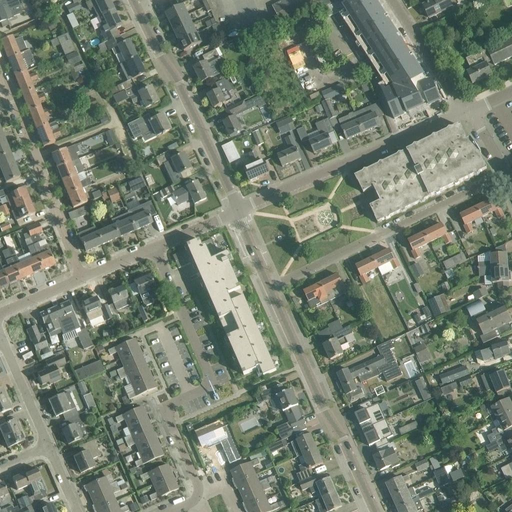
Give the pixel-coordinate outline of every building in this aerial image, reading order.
[(0,22),(5,20),(9,18),(6,10),(9,9),(17,6),(14,0),(2,0),(4,5),(0,6),(0,22)] [(102,15),(113,10),(108,0),(92,0),(85,3),(88,10),(97,6),(102,15)] [(281,22),(315,5),(312,0),(285,0),(272,7),(281,22)] [(312,0),(315,5),(317,10),(323,8),(342,0),(312,0)] [(342,0),(323,8),(327,18),(343,12),(371,56),(402,35),(401,34),(400,32),(397,34),(389,23),(393,21),(392,20),(389,15),(385,17),(376,2),(379,0),(342,0)] [(448,10),(457,6),(453,0),(435,0),(423,6),(429,18),(441,13),(441,12),(447,9),(448,10)] [(66,7),(69,14),(81,9),(77,2),(70,6),(66,7)] [(166,14),(171,24),(187,15),(183,6),(166,14)] [(119,36),(115,29),(121,26),(113,10),(102,15),(96,18),(101,27),(98,28),(105,43),(119,36)] [(72,13),(66,16),(71,29),(78,26),(72,13)] [(171,24),(175,33),(192,25),(187,15),(171,24)] [(57,18),(46,25),(50,31),(61,23),(57,18)] [(175,33),(179,42),(197,34),(192,24),(192,25),(175,33)] [(197,34),(179,42),(184,51),(203,42),(199,33),(197,34)] [(67,34),(57,38),(60,45),(65,56),(75,51),(67,34)] [(402,35),(371,56),(390,85),(406,96),(413,112),(424,107),(423,104),(427,103),(429,107),(441,102),(432,81),(427,83),(414,62),(417,60),(413,53),(410,55),(401,41),(404,39),(402,35)] [(12,36),(0,41),(8,59),(27,51),(24,44),(21,38),(14,41),(12,36)] [(128,41),(122,43),(119,36),(105,43),(98,46),(102,54),(111,49),(119,65),(136,57),(128,41)] [(241,52),(247,48),(242,37),(235,41),(241,52)] [(495,65),(511,57),(511,37),(487,49),(491,58),(495,65)] [(485,61),(491,58),(487,49),(466,59),(466,60),(467,59),(472,70),(467,73),(472,84),(492,75),(487,63),(486,63),(485,61)] [(220,74),(216,65),(221,62),(215,50),(212,52),(203,56),(205,63),(195,68),(202,83),(220,74)] [(27,51),(8,59),(15,77),(27,72),(36,68),(29,51),(27,51)] [(132,79),(144,73),(136,57),(119,65),(127,81),(117,86),(117,87),(110,90),(113,96),(112,96),(113,97),(135,86),(132,79)] [(22,95),(34,90),(31,82),(38,79),(35,73),(28,76),(27,72),(15,77),(22,95)] [(215,109),(232,100),(229,93),(233,91),(227,78),(216,84),(219,90),(208,95),(215,109)] [(382,89),(395,120),(401,117),(402,120),(404,120),(409,118),(408,114),(413,112),(406,96),(390,85),(384,88),(382,89)] [(158,102),(151,87),(139,93),(135,86),(113,97),(116,104),(130,98),(133,104),(141,100),(146,108),(158,102)] [(90,96),(88,89),(79,92),(82,99),(90,96)] [(29,112),(41,107),(39,103),(46,101),(44,94),(37,97),(34,90),(22,95),(29,112)] [(85,110),(97,105),(95,98),(83,103),(85,110)] [(329,120),(337,117),(329,99),(328,100),(325,101),(322,103),(328,119),(329,119),(329,120)] [(230,119),(223,122),(230,137),(243,131),(236,117),(235,117),(234,114),(247,108),(244,102),(225,111),(230,119)] [(379,104),(355,113),(357,117),(363,133),(380,126),(377,119),(384,116),(379,104)] [(36,130),(48,125),(45,118),(52,115),(50,109),(42,111),(41,107),(29,112),(36,130)] [(363,133),(357,117),(355,113),(354,114),(353,113),(349,115),(349,116),(338,121),(347,140),(363,133)] [(156,137),(162,134),(162,135),(165,134),(164,133),(171,129),(167,120),(165,121),(162,115),(145,123),(143,117),(133,122),(138,132),(151,126),(156,137)] [(290,118),(276,123),(279,130),(286,126),(289,132),(295,130),(290,118)] [(334,132),(329,120),(329,119),(328,119),(315,125),(321,137),(309,142),(314,154),(333,146),(328,134),(334,132)] [(60,135),(58,129),(55,122),(48,125),(36,130),(43,147),(55,143),(53,138),(60,135)] [(467,141),(460,126),(355,177),(363,193),(374,188),(380,202),(370,207),(378,223),(487,170),(479,154),(480,154),(481,155),(481,154),(471,139),(471,140),(470,140),(469,140),(469,141),(467,141)] [(297,131),(302,143),(309,140),(304,127),(297,131)] [(109,146),(117,143),(112,130),(99,134),(101,141),(106,139),(109,146)] [(258,131),(252,133),(258,147),(264,144),(258,131)] [(301,159),(297,150),(296,148),(291,137),(285,139),(290,150),(277,156),(282,167),(301,159)] [(0,143),(0,157),(10,153),(5,141),(0,143)] [(232,142),(222,147),(230,163),(235,161),(230,150),(235,147),(232,142)] [(76,145),(51,155),(57,168),(71,163),(78,160),(75,154),(79,152),(76,145)] [(269,173),(265,164),(264,162),(260,163),(255,152),(250,154),(255,166),(245,170),(250,181),(269,173)] [(15,165),(10,153),(0,157),(0,171),(1,171),(15,165)] [(159,157),(155,159),(159,166),(164,164),(167,170),(168,169),(174,166),(178,175),(180,174),(183,180),(192,176),(189,170),(191,169),(183,154),(171,159),(168,153),(159,157)] [(133,168),(131,162),(119,166),(122,173),(133,168)] [(62,182),(76,176),(71,163),(57,168),(62,182)] [(20,177),(15,165),(1,171),(0,171),(0,179),(4,178),(6,183),(20,177)] [(136,178),(143,176),(138,166),(133,168),(136,178)] [(68,195),(81,189),(91,185),(88,178),(86,179),(84,173),(76,176),(62,182),(68,195)] [(131,192),(145,186),(141,177),(128,183),(131,192)] [(172,186),(159,192),(163,198),(172,194),(178,206),(191,199),(194,205),(206,200),(197,181),(175,192),(172,186)] [(10,209),(29,201),(24,188),(10,194),(9,194),(6,189),(0,191),(0,197),(5,196),(10,209)] [(104,200),(108,198),(111,203),(120,200),(115,188),(101,194),(104,200)] [(73,208),(82,205),(87,203),(81,189),(68,195),(73,208)] [(499,219),(500,218),(504,216),(500,208),(499,209),(494,199),(478,207),(483,218),(496,212),(499,219)] [(16,222),(25,218),(35,214),(29,201),(10,209),(16,222)] [(152,223),(147,212),(144,205),(137,208),(139,215),(130,219),(135,231),(152,223)] [(74,211),(78,219),(88,214),(85,207),(74,211)] [(470,224),(483,218),(478,207),(460,215),(465,225),(464,226),(468,234),(474,232),(470,224)] [(7,210),(0,212),(0,218),(9,214),(7,210)] [(135,231),(130,219),(127,213),(111,220),(114,226),(118,238),(135,231)] [(42,232),(39,224),(27,229),(30,237),(42,232)] [(452,242),(448,234),(447,234),(442,224),(425,233),(430,244),(443,237),(447,245),(452,242)] [(102,245),(118,238),(114,226),(97,233),(102,245)] [(102,245),(97,233),(95,227),(78,234),(85,252),(102,245)] [(418,250),(430,244),(425,233),(408,241),(413,251),(412,251),(416,260),(422,257),(418,250)] [(276,371),(236,278),(229,260),(232,259),(230,253),(213,260),(212,258),(219,255),(212,239),(202,243),(201,241),(188,246),(189,249),(173,256),(179,269),(197,261),(201,271),(199,272),(244,375),(257,370),(257,369),(260,367),(264,376),(276,371)] [(35,251),(38,257),(43,270),(55,265),(47,245),(40,248),(38,243),(33,245),(33,246),(35,251)] [(26,262),(20,264),(13,247),(8,249),(12,259),(14,264),(15,267),(15,266),(21,280),(32,275),(26,262)] [(9,285),(21,280),(15,266),(15,267),(14,264),(12,259),(8,249),(2,252),(8,265),(2,267),(4,271),(9,285)] [(400,267),(396,259),(395,260),(390,250),(373,258),(378,269),(382,276),(395,270),(400,267)] [(32,275),(43,270),(38,257),(35,251),(31,252),(29,253),(32,259),(26,262),(32,275)] [(491,255),(490,255),(490,252),(478,257),(479,263),(479,268),(508,266),(507,253),(491,255)] [(463,254),(451,259),(454,266),(466,260),(463,254)] [(366,275),(378,269),(373,258),(356,266),(361,276),(359,277),(363,285),(369,282),(366,275)] [(417,278),(424,275),(418,264),(411,267),(417,278)] [(508,266),(479,268),(480,277),(492,276),(492,283),(509,282),(508,266)] [(452,270),(445,273),(447,277),(448,279),(455,276),(452,270)] [(4,271),(0,272),(0,288),(9,285),(4,271)] [(330,301),(348,292),(344,284),(343,285),(338,275),(321,283),(326,294),(330,301)] [(135,282),(134,282),(142,301),(150,297),(152,302),(159,299),(149,276),(141,279),(140,277),(134,280),(135,282)] [(322,305),(330,301),(326,294),(321,283),(304,292),(308,302),(307,302),(311,310),(317,307),(316,306),(321,303),(322,305)] [(133,302),(132,300),(128,290),(125,292),(123,287),(108,293),(113,304),(117,311),(122,309),(122,308),(130,305),(129,304),(133,302)] [(485,288),(474,293),(477,301),(488,296),(485,288)] [(357,294),(349,298),(355,309),(363,305),(357,294)] [(436,298),(428,302),(435,318),(446,313),(443,306),(439,297),(436,298)] [(96,298),(81,305),(89,322),(103,316),(106,321),(106,322),(112,319),(111,315),(107,306),(100,308),(96,298)] [(80,328),(72,311),(68,301),(54,308),(59,318),(56,319),(59,326),(60,329),(60,333),(62,333),(63,336),(80,328)] [(484,307),(481,301),(466,308),(469,314),(468,314),(471,321),(475,319),(479,327),(488,323),(484,314),(486,313),(483,307),(484,307)] [(150,319),(145,305),(137,308),(143,322),(150,319)] [(501,336),(506,333),(511,330),(508,324),(511,322),(503,305),(486,313),(484,314),(488,323),(479,327),(483,336),(479,337),(483,344),(501,336)] [(427,307),(422,310),(427,320),(432,318),(431,316),(432,316),(427,307)] [(50,338),(60,333),(60,329),(59,326),(56,319),(59,318),(54,308),(40,314),(50,338)] [(349,327),(343,330),(340,323),(329,328),(332,335),(338,332),(343,330),(350,327),(349,327)] [(36,326),(27,330),(32,342),(36,352),(47,347),(43,338),(44,337),(43,334),(40,335),(36,326)] [(349,344),(346,337),(353,334),(350,327),(343,330),(338,332),(342,339),(337,341),(336,340),(324,345),(331,360),(343,354),(340,348),(349,344)] [(85,329),(76,333),(78,337),(83,349),(92,346),(90,340),(85,329)] [(143,350),(142,350),(141,348),(139,349),(134,339),(108,351),(110,356),(117,352),(120,360),(143,350)] [(392,352),(395,351),(391,341),(377,347),(381,357),(392,352)] [(480,351),(474,353),(478,364),(480,365),(484,364),(484,363),(496,359),(496,360),(504,358),(503,356),(510,354),(508,348),(510,348),(508,343),(507,343),(506,341),(492,346),(493,349),(481,353),(480,351)] [(416,354),(427,349),(424,344),(414,349),(416,354)] [(102,345),(96,348),(99,354),(105,352),(102,345)] [(420,363),(431,358),(427,349),(416,354),(420,363)] [(118,375),(145,364),(141,354),(143,353),(144,353),(143,350),(120,360),(124,368),(116,371),(118,375)] [(402,376),(394,358),(392,352),(381,357),(364,365),(370,379),(383,373),(387,382),(402,376)] [(49,385),(59,381),(61,380),(55,368),(66,364),(62,355),(45,362),(48,367),(44,369),(45,372),(37,375),(42,385),(48,383),(49,385)] [(99,362),(75,372),(79,382),(104,372),(99,362)] [(131,384),(153,374),(152,372),(151,372),(149,373),(145,364),(118,375),(120,380),(128,377),(131,384)] [(340,382),(337,383),(340,391),(344,389),(347,396),(347,395),(350,403),(365,397),(361,388),(357,389),(352,379),(359,376),(361,383),(370,379),(364,365),(349,371),(348,369),(337,374),(340,382)] [(466,366),(448,373),(452,382),(469,375),(466,366)] [(495,388),(499,398),(508,394),(507,389),(510,388),(504,372),(491,377),(489,373),(485,375),(484,374),(483,375),(484,376),(481,377),(487,391),(495,388)] [(154,377),(153,375),(153,374),(131,384),(134,392),(127,395),(129,400),(156,388),(151,378),(154,377),(154,378),(154,377)] [(473,383),(470,376),(458,381),(461,388),(473,383)] [(422,380),(416,382),(418,388),(425,385),(422,380)] [(77,384),(81,393),(87,391),(83,382),(77,384)] [(306,429),(304,424),(306,424),(303,417),(301,417),(296,406),(298,406),(292,390),(285,393),(282,385),(261,394),(255,396),(258,404),(277,396),(284,412),(289,423),(277,428),(282,441),(285,440),(285,439),(295,434),(306,429)] [(0,402),(8,398),(5,391),(3,392),(2,389),(0,389),(0,402)] [(78,414),(75,408),(68,392),(49,401),(56,417),(64,413),(66,420),(78,414)] [(0,420),(1,420),(0,418),(0,414),(11,410),(10,407),(12,406),(8,398),(0,402),(0,420)] [(499,420),(511,413),(511,406),(509,400),(495,407),(492,401),(480,407),(486,418),(490,416),(493,422),(496,421),(498,420),(499,420)] [(361,412),(355,414),(362,430),(386,420),(382,412),(379,414),(375,405),(372,406),(370,401),(358,406),(361,412)] [(150,418),(149,415),(148,415),(146,416),(142,407),(115,418),(117,423),(125,420),(128,427),(150,418)] [(493,433),(487,437),(491,445),(497,441),(509,436),(506,430),(511,427),(511,413),(499,420),(502,426),(496,429),(496,428),(492,430),(493,433)] [(87,436),(82,424),(78,414),(66,420),(65,420),(68,427),(62,430),(68,445),(85,438),(84,437),(87,436)] [(126,443),(153,431),(148,422),(151,421),(150,418),(128,427),(131,435),(124,438),(126,443)] [(0,430),(3,438),(22,430),(19,423),(17,423),(16,421),(3,426),(1,420),(0,420),(0,430)] [(386,420),(362,430),(370,446),(375,444),(377,449),(389,444),(387,439),(390,437),(386,429),(389,427),(386,420)] [(416,422),(409,425),(412,431),(419,428),(416,422)] [(222,428),(220,423),(196,433),(202,448),(204,447),(206,451),(221,444),(230,465),(241,460),(227,427),(222,428)] [(3,438),(8,448),(24,441),(23,438),(25,438),(22,430),(3,438)] [(138,452),(161,442),(159,439),(159,440),(157,441),(153,431),(126,443),(128,447),(135,444),(138,452)] [(297,441),(291,443),(294,449),(297,458),(303,455),(317,449),(311,434),(302,438),(297,440),(297,441)] [(511,440),(511,441),(509,436),(497,441),(503,452),(511,447),(511,440)] [(81,473),(90,469),(95,467),(91,460),(100,456),(94,440),(79,447),(82,446),(85,453),(74,458),(81,473)] [(275,444),(278,451),(288,446),(285,440),(282,441),(275,444)] [(162,445),(161,442),(138,452),(142,459),(134,463),(136,467),(163,456),(159,446),(161,445),(162,445)] [(400,465),(393,450),(396,449),(393,443),(379,449),(382,454),(374,457),(380,471),(391,466),(392,468),(400,465)] [(313,477),(309,470),(323,464),(317,449),(303,455),(307,464),(299,467),(301,472),(296,475),(300,483),(313,477)] [(265,450),(258,453),(260,458),(268,455),(265,450)] [(256,475),(252,467),(260,464),(258,459),(231,471),(235,481),(233,482),(234,485),(256,475)] [(426,460),(415,465),(418,473),(429,468),(429,467),(427,462),(426,460)] [(438,462),(432,465),(435,471),(441,468),(438,462)] [(507,480),(511,476),(511,463),(501,469),(507,480)] [(153,485),(175,476),(174,473),(173,473),(174,473),(171,474),(167,464),(140,476),(142,481),(150,478),(153,485)] [(36,469),(24,474),(29,486),(33,496),(36,503),(47,498),(45,492),(46,491),(36,469)] [(445,469),(434,473),(438,483),(449,478),(445,469)] [(464,477),(461,469),(450,474),(453,482),(464,477)] [(17,491),(29,486),(24,474),(12,479),(17,491)] [(256,475),(234,485),(235,488),(236,487),(238,486),(242,496),(269,484),(267,479),(259,483),(256,475)] [(157,493),(149,496),(151,501),(178,489),(174,479),(176,479),(176,478),(175,476),(153,485),(157,493)] [(330,479),(318,484),(315,476),(313,477),(300,483),(299,483),(302,491),(310,488),(312,494),(320,491),(323,498),(336,493),(330,479)] [(407,491),(407,490),(404,483),(411,480),(409,476),(402,479),(402,478),(386,484),(390,491),(393,497),(392,497),(392,498),(393,497),(407,491)] [(118,486),(116,482),(108,485),(105,477),(83,487),(84,490),(85,490),(87,489),(91,498),(118,486)] [(271,488),(269,484),(242,496),(246,505),(244,506),(243,506),(244,509),(266,499),(263,492),(271,488)] [(93,511),(116,502),(112,494),(120,491),(118,486),(91,498),(95,508),(93,509),(93,508),(92,509),(93,511)] [(407,491),(393,497),(396,503),(395,503),(398,510),(399,510),(420,500),(432,495),(435,494),(432,489),(417,495),(413,487),(407,490),(407,491)] [(320,511),(328,511),(329,511),(328,511),(329,511),(342,507),(336,493),(323,498),(316,501),(320,511)] [(36,503),(33,496),(28,498),(31,505),(36,503)] [(270,507),(266,499),(244,509),(246,511),(248,510),(248,511),(271,511),(279,508),(277,504),(270,507)] [(448,504),(451,511),(463,507),(459,499),(448,504)] [(425,511),(424,509),(423,509),(420,500),(399,510),(399,511),(425,511)] [(119,509),(116,502),(93,511),(126,511),(129,511),(126,506),(119,509)]
